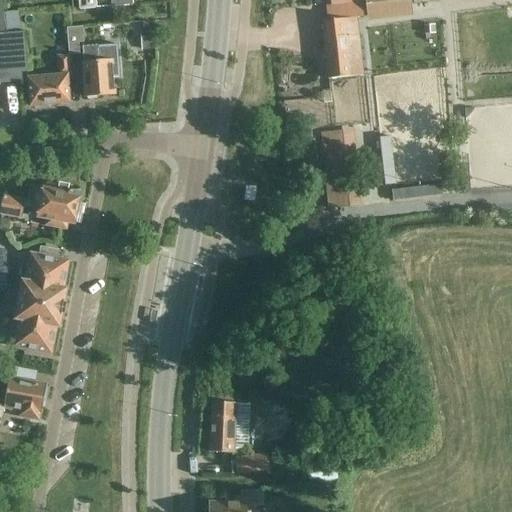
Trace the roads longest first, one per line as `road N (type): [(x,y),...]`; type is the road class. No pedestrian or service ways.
road 1 (residential): [(36,511),(103,141)]
road 2 (tertiary): [(159,511),(160,419),(201,148)]
road 3 (tertiary): [(201,148),(218,0)]
